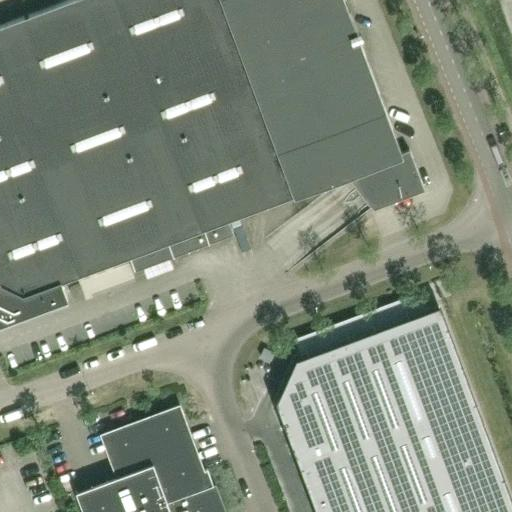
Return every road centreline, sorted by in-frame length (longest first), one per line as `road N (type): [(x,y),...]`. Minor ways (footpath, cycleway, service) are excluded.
road 1 (unclassified): [(198,335),(511,213)]
road 2 (tertiary): [(511,203),(423,0)]
road 3 (unclassified): [(0,407),(198,335)]
road 4 (unclassified): [(263,511),(198,335)]
